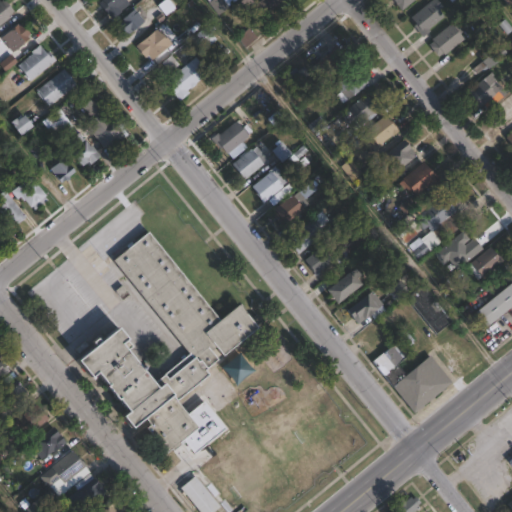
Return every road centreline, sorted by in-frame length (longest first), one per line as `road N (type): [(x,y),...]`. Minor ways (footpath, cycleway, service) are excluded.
road 1 (residential): [(468,511),(54,0)]
road 2 (residential): [(336,0),(0,279)]
road 3 (residential): [(173,511),(0,298)]
road 4 (residential): [(511,198),(350,0)]
road 5 (tertiary): [(511,370),(340,511)]
